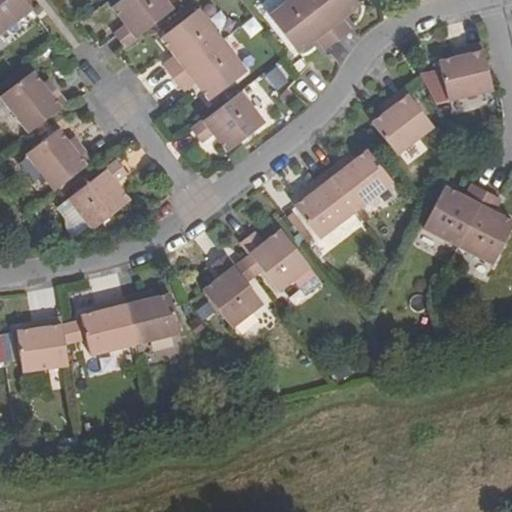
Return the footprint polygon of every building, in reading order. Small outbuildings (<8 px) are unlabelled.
[(0,0),(0,32),(1,34),(33,10),(25,0),(0,0)] [(116,36),(126,48),(153,27),(175,10),(167,0),(123,0),(113,8),(127,27),(116,36)] [(290,0),(269,16),(298,53),(317,40),(326,51),(338,42),(306,0),(290,0)] [(306,0),(338,42),(351,32),(342,19),(361,5),(357,0),(306,0)] [(164,66),(175,79),(224,41),(199,9),(162,38),(177,57),(164,66)] [(196,82),(211,100),(247,72),(224,41),(175,79),(185,91),(196,82)] [(439,62),(444,81),(425,85),(434,104),(493,91),(482,45),(461,49),(462,56),(439,62)] [(1,97),(30,134),(50,118),(68,105),(54,87),(48,91),(33,73),(1,97)] [(373,124),(397,155),(433,127),(403,89),(386,103),(391,109),(373,124)] [(215,134),(228,152),(266,124),(241,92),(219,110),(192,131),(202,143),(215,134)] [(25,153),(54,191),(87,166),(92,162),(78,144),(74,148),(58,129),(25,153)] [(329,173),(358,210),(393,182),(368,150),(349,165),(345,160),(329,173)] [(68,200),(94,231),(131,203),(116,184),(127,175),(117,162),(97,178),(68,200)] [(297,206),(322,237),(358,210),(329,173),(309,187),(314,193),(297,206)] [(424,228),(459,247),(487,193),(472,185),(466,198),(446,188),(424,228)] [(501,200),(487,193),(459,247),(493,266),(511,230),(511,222),(495,213),(501,200)] [(76,244),(94,231),(68,200),(57,210),(70,227),(71,237),(76,244)] [(263,271),(279,291),(294,279),(309,267),(282,231),(264,245),(254,233),(241,243),(251,255),(263,271)] [(203,291),(231,328),(263,303),(247,283),(235,267),(226,255),(213,265),(223,277),(203,291)] [(251,255),(243,260),(256,276),(263,271),(251,255)] [(243,260),(235,267),(247,283),(256,276),(243,260)] [(309,267),(294,279),(306,295),(321,283),(309,267)] [(125,298),(136,344),(180,333),(173,307),(170,295),(146,300),(145,294),(125,298)] [(89,348),(90,355),(136,344),(125,298),(102,303),(104,310),(81,315),(82,321),(84,327),(89,348)] [(17,332),(22,371),(69,365),(64,326),(62,318),(40,321),(40,329),(17,332)] [(89,348),(84,327),(65,331),(67,353),(89,348)]
